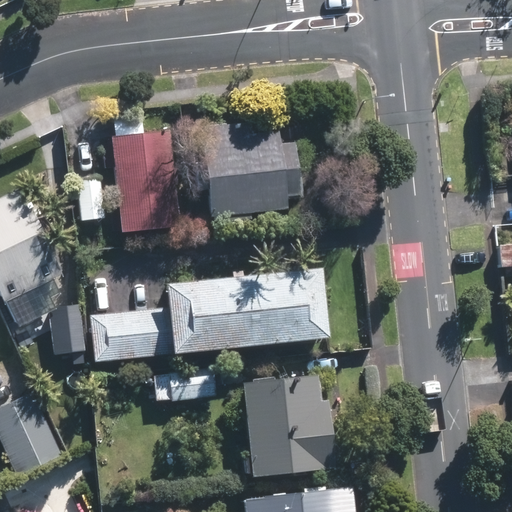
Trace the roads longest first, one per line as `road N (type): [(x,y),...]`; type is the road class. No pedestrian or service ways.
road 1 (secondary): [(395,20),(448,511)]
road 2 (residential): [(395,20),(105,45),(0,74)]
